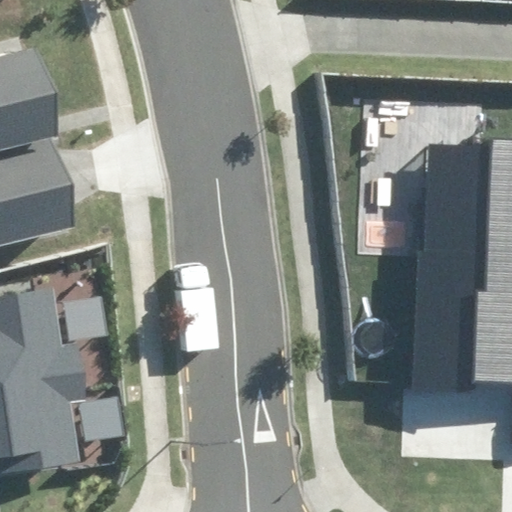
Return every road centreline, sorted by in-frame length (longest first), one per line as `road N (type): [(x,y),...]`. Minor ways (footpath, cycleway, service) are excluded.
road 1 (residential): [(213,511),(181,168),(145,25)]
road 2 (residential): [(145,25),(511,43)]
